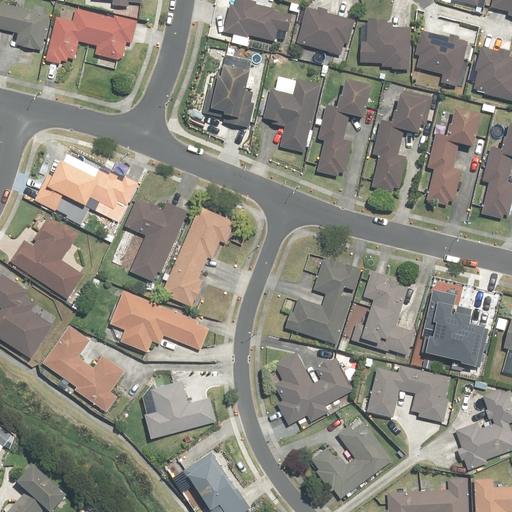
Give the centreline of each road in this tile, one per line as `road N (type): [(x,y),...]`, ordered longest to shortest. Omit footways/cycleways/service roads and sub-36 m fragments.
road 1 (residential): [(288,201),(244,322),(241,374),(258,446),(306,511)]
road 2 (residential): [(288,201),(511,259)]
road 3 (residential): [(141,138),(288,201)]
road 4 (residential): [(141,138),(181,0)]
road 5 (residential): [(22,106),(141,138)]
